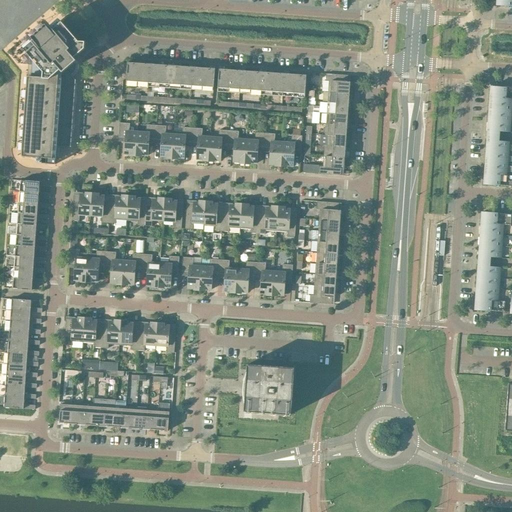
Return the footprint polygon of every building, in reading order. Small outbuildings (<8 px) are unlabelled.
[(22,157),(37,158),(36,163),(55,164),(55,159),(57,159),(58,146),(71,147),(76,80),(73,77),(71,75),(72,74),(73,72),(74,69),(75,67),(75,65),(74,63),(76,61),(74,58),(89,45),(90,44),(68,18),(67,18),(65,19),(48,0),(0,0),(0,44),(27,76),(25,103),(22,157)] [(149,64),(139,63),(127,63),(126,81),(137,82),(148,83),(149,64)] [(171,66),(160,65),(149,64),(148,83),(159,84),(170,84),(171,66)] [(191,86),(192,67),(182,67),(171,66),(170,84),(180,85),(191,86)] [(215,69),(203,68),(192,67),(191,86),(202,87),(213,88),(215,69)] [(239,89),(241,71),(230,70),(219,69),(217,88),(229,89),(239,89)] [(262,72),(252,72),(241,71),(239,89),(250,90),(261,91),(262,72)] [(283,92),(284,74),(273,73),(262,72),(261,91),(272,92),(283,92)] [(306,75),(295,75),(284,74),(283,92),(293,93),(305,94),(306,75)] [(328,92),(349,93),(350,82),(347,82),(347,75),(326,74),(325,81),(328,81),(328,92)] [(503,86),(503,87),(491,87),(490,98),(511,99),(511,88),(503,87),(503,86)] [(348,104),(349,93),(328,92),(327,103),(348,104)] [(511,99),(490,98),(489,98),(490,98),(489,109),(511,110),(511,102),(511,99)] [(347,115),(348,104),(327,103),(326,113),(347,115)] [(511,121),(511,110),(489,109),(488,109),(489,109),(489,119),(511,121)] [(347,126),(347,115),(326,113),(325,124),(347,126)] [(509,133),(510,133),(511,121),(489,119),(487,119),(487,120),(488,120),(487,136),(498,136),(499,131),(509,132),(509,133)] [(135,156),(137,132),(129,132),(129,124),(119,123),(118,137),(125,137),(124,154),(130,154),(130,156),(135,156)] [(346,136),(347,126),(325,124),(325,135),(346,136)] [(155,140),(156,125),(146,125),(146,133),(137,132),(135,156),(141,156),(141,155),(147,156),(148,139),(155,140)] [(172,159),(174,132),(165,132),(166,126),(156,125),(155,140),(162,140),(160,157),(167,157),(167,158),(172,159)] [(191,142),(192,128),(182,127),(182,133),(174,132),(172,159),(177,159),(177,158),(183,158),(185,142),(191,142)] [(208,161),(210,135),(202,134),(202,129),(192,128),(191,142),(198,143),(197,159),(203,160),(203,161),(208,161)] [(228,145),(229,131),(219,130),(218,136),(210,135),(208,161),(213,162),(213,160),(220,161),(221,144),(228,145)] [(245,164),(246,138),(238,137),(238,131),(229,131),(228,145),(234,145),(233,162),(239,162),(239,163),(245,164)] [(264,147),(265,133),(255,133),(255,138),(246,138),(245,164),(250,164),(250,163),(256,163),(257,147),(264,147)] [(281,166),(282,143),(274,142),(275,134),(265,133),(264,147),(271,148),(269,164),(276,165),(276,166),(281,166)] [(282,143),(281,166),(286,167),(286,166),(293,166),(294,150),(301,150),(302,136),(291,135),(291,143),(282,143)] [(345,147),(346,136),(325,135),(327,136),(326,145),(324,145),(324,146),(345,147)] [(508,153),(509,141),(509,142),(498,141),(498,136),(487,136),(486,152),(485,151),(485,152),(486,152),(508,153)] [(344,158),(345,147),(324,146),(323,156),(344,158)] [(508,164),(508,153),(486,152),(485,162),(484,162),(485,162),(508,164)] [(343,169),(344,158),(323,156),(322,167),(319,167),(319,174),(340,175),(341,169),(343,169)] [(507,175),(508,164),(485,162),(485,173),(484,173),(483,173),(485,173),(507,175)] [(511,175),(507,175),(485,173),(484,185),(495,185),(495,187),(496,187),(496,185),(511,186),(511,175)] [(20,180),(19,192),(39,193),(39,192),(39,186),(51,187),(51,182),(20,180)] [(19,192),(18,202),(38,204),(38,203),(38,197),(50,197),(50,193),(39,192),(39,193),(19,192)] [(90,216),(92,193),(86,193),(86,195),(80,194),(80,195),(73,195),(71,221),(79,221),(79,215),(90,216)] [(108,223),(110,197),(103,197),(104,196),(98,196),(98,194),(92,193),(90,216),(101,216),(101,223),(108,223)] [(126,221),(128,196),(122,196),(122,197),(116,197),(116,198),(110,197),(108,223),(115,224),(115,220),(126,221)] [(144,226),(146,200),(140,199),(134,198),(134,196),(128,196),(126,221),(137,221),(137,225),(144,226)] [(163,221),(164,199),(158,198),(158,200),(153,200),(152,200),(146,200),(144,226),(151,226),(152,220),(163,221)] [(164,199),(163,221),(174,222),(174,228),(181,228),(183,203),(176,202),(176,201),(171,201),(171,199),(164,199)] [(204,226),(205,201),(199,201),(199,203),(194,203),(187,203),(185,229),(192,229),(193,223),(203,224),(203,226),(204,226)] [(222,231),(223,205),(217,205),(217,204),(211,204),(212,202),(205,201),(204,226),(215,227),(214,231),(222,231)] [(18,202),(18,213),(37,214),(38,207),(49,208),(49,204),(38,203),(38,204),(18,202)] [(319,220),(340,222),(340,211),(338,210),(338,203),(317,202),(316,209),(319,210),(319,220)] [(240,229),(242,204),(235,204),(235,206),(230,205),(230,206),(223,205),(222,231),(229,232),(229,228),(240,229)] [(258,234),(260,208),(253,208),(253,207),(248,206),(248,205),(242,204),(240,229),(251,229),(251,233),(258,234)] [(276,231),(278,207),(272,206),(272,208),(266,208),(266,209),(260,208),(258,234),(265,234),(265,230),(276,231)] [(278,207),(276,231),(287,232),(287,236),(294,237),(296,211),(290,210),(284,209),(284,207),(278,207)] [(511,214),(494,213),(494,212),(494,213),(482,212),(481,223),(510,225),(511,215),(511,214)] [(18,213),(17,224),(36,225),(37,218),(48,219),(49,215),(37,214),(18,213)] [(339,232),(340,222),(319,220),(318,231),(339,232)] [(510,225),(481,223),(480,223),(481,224),(480,234),(502,236),(503,225),(510,225)] [(17,224),(16,235),(36,236),(36,229),(48,230),(48,226),(36,225),(17,224)] [(338,243),(339,232),(318,231),(317,242),(338,243)] [(502,236),(480,234),(479,234),(480,234),(480,245),(502,246),(502,236)] [(16,235),(15,245),(35,247),(35,246),(35,240),(47,241),(47,236),(36,236),(16,235)] [(337,254),(338,243),(317,242),(316,252),(337,254)] [(15,245),(15,256),(34,258),(34,257),(35,250),(46,251),(46,247),(35,246),(35,247),(15,245)] [(502,246),(480,245),(478,245),(480,245),(478,261),(489,262),(490,257),(501,258),(500,259),(501,259),(502,246)] [(86,282),(87,258),(79,258),(79,250),(69,249),(68,263),(75,264),(74,280),(80,281),(80,282),(86,282)] [(105,266),(106,252),(96,251),(96,259),(87,258),(86,282),(91,282),(91,281),(97,282),(98,265),(105,266)] [(122,285),(124,259),(115,258),(116,252),(106,252),(105,266),(112,266),(110,283),(117,283),(117,284),(122,285)] [(337,265),(337,254),(316,252),(315,263),(337,265)] [(141,268),(142,254),(132,253),(132,259),(124,259),(122,285),(127,285),(127,284),(134,284),(135,268),(141,268)] [(158,287),(160,261),(159,264),(152,263),(152,255),(142,254),(141,268),(148,269),(147,285),(153,286),(153,287),(158,287)] [(15,256),(14,267),(33,268),(34,261),(45,262),(46,258),(34,257),(34,258),(15,256)] [(160,261),(158,287),(163,288),(163,286),(170,287),(171,270),(178,271),(179,257),(169,256),(168,262),(160,261)] [(199,290),(201,267),(192,266),(193,258),(183,257),(182,271),(189,272),(188,288),(194,289),(194,290),(199,290)] [(218,274),(220,260),(210,259),(209,267),(201,267),(199,290),(204,291),(204,289),(211,290),(212,273),(218,274)] [(235,293),(237,269),(229,268),(229,260),(220,260),(218,274),(225,274),(224,291),(230,291),(230,293),(235,293)] [(477,277),(499,279),(500,266),(500,268),(489,267),(489,262),(478,261),(477,277),(476,277),(477,277)] [(255,276),(256,262),(246,262),(245,270),(237,269),(235,293),(241,293),(241,292),(247,292),(248,276),(255,276)] [(272,295),(273,272),(265,271),(266,263),(256,262),(255,276),(261,277),(260,293),(267,294),(266,295),(272,295)] [(336,276),(337,265),(315,263),(315,274),(336,276)] [(273,272),(272,295),(277,296),(277,295),(283,295),(284,279),(291,279),(292,265),(282,264),(282,272),(273,272)] [(14,267),(13,278),(32,279),(33,279),(33,272),(45,273),(45,269),(33,268),(14,267)] [(335,286),(336,276),(315,274),(314,285),(335,286)] [(499,290),(499,279),(477,277),(476,288),(475,288),(476,288),(499,290)] [(12,289),(32,290),(32,283),(44,284),(44,279),(33,279),(32,279),(13,278),(12,289)] [(334,297),(335,286),(314,285),(313,295),(310,295),(309,303),(331,304),(332,297),(334,297)] [(498,300),(499,290),(476,288),(476,298),(475,298),(475,299),(476,299),(498,300)] [(12,299),(11,310),(30,311),(30,312),(42,313),(42,308),(30,308),(31,301),(31,300),(12,299)] [(505,301),(498,300),(476,299),(475,310),(487,311),(487,312),(487,311),(507,312),(504,311),(505,301)] [(11,310),(10,321),(29,322),(29,323),(41,324),(41,319),(30,318),(30,312),(30,311),(11,310)] [(83,342),(85,318),(78,317),(78,319),(73,319),(73,320),(66,319),(64,345),(72,346),(72,342),(83,342)] [(101,348),(103,322),(96,321),(91,320),(91,318),(85,318),(83,342),(94,343),(94,347),(101,348)] [(119,345),(121,320),(115,320),(115,322),(109,322),(103,322),(101,348),(108,348),(108,344),(119,345)] [(137,350),(139,324),(133,324),(133,323),(127,323),(127,321),(121,320),(119,345),(130,346),(130,350),(137,350)] [(10,321),(9,332),(29,333),(40,334),(40,330),(29,329),(29,323),(29,322),(10,321)] [(156,345),(157,323),(151,323),(151,325),(145,324),(145,325),(139,324),(137,350),(144,351),(145,344),(156,345)] [(157,323),(156,345),(167,346),(166,352),(174,353),(176,327),(169,327),(169,326),(163,326),(164,324),(157,323)] [(9,332),(8,342),(28,344),(39,345),(40,341),(28,340),(29,333),(9,332)] [(8,342),(8,353),(27,355),(39,356),(39,352),(27,351),(28,344),(8,342)] [(8,353),(7,364),(26,365),(26,366),(38,367),(38,362),(27,362),(27,355),(8,353)] [(7,364),(6,375),(25,376),(25,377),(37,377),(37,373),(26,372),(26,366),(26,365),(7,364)] [(290,414),(294,368),(247,364),(245,388),(244,411),(278,414),(290,414)] [(6,375),(5,385),(25,387),(36,388),(37,384),(25,383),(25,377),(25,376),(6,375)] [(5,385),(5,396),(24,398),(35,399),(36,395),(24,394),(25,387),(5,385)] [(4,407),(35,410),(35,405),(23,405),(24,398),(5,396),(4,407)] [(93,404),(92,425),(103,426),(104,405),(104,399),(94,399),(93,404)] [(104,405),(103,426),(113,427),(115,406),(115,400),(104,399),(104,405)] [(61,402),(59,423),(70,424),(72,402),(61,402)] [(72,402),(70,424),(81,424),(83,403),(72,402)] [(83,403),(81,424),(92,425),(93,404),(83,403)] [(158,409),(156,430),(168,431),(169,409),(170,403),(158,403),(158,409)] [(115,406),(113,427),(124,427),(126,406),(115,406)] [(126,406),(124,427),(135,428),(136,407),(126,406)] [(136,407),(135,428),(146,429),(147,408),(136,407)] [(147,408),(146,429),(156,430),(158,409),(147,408)]
